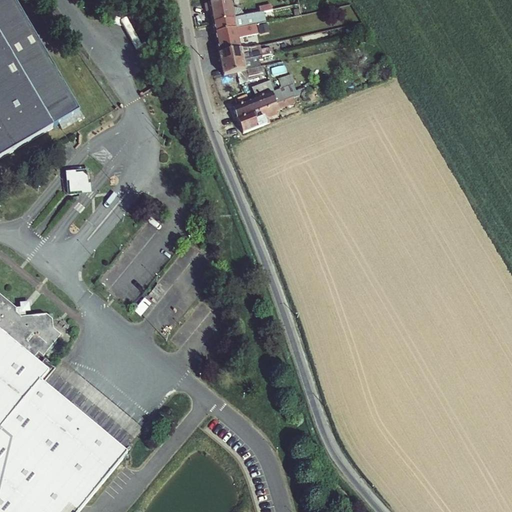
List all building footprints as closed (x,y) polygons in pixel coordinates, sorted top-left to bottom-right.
[(15,0),(0,0),(0,33),(56,127),(82,112),(15,0)] [(232,0),(209,0),(224,70),(245,66),(232,0)] [(263,11),(276,9),(275,3),(262,5),(263,11)] [(50,14),(44,17),(50,25),(55,22),(50,14)] [(0,160),(56,127),(0,33),(0,160)] [(260,98),(233,107),(241,129),(301,109),(297,97),(302,95),(295,73),(281,78),(284,87),(277,89),(274,80),(256,86),(260,98)] [(89,177),(84,173),(77,174),(77,182),(71,182),(72,194),(84,194),(83,186),(90,186),(89,177)] [(0,511),(82,511),(129,457),(126,454),(94,427),(48,388),(46,387),(54,377),(35,361),(41,354),(45,358),(48,353),(52,353),(59,345),(58,342),(62,337),(55,331),(54,316),(46,317),(44,315),(37,315),(35,318),(27,319),(27,314),(22,309),(17,310),(0,296),(0,511)] [(153,305),(147,300),(140,308),(146,313),(153,305)] [(21,304),(22,309),(27,314),(32,313),(32,303),(21,304)] [(140,308),(136,312),(142,318),(146,313),(140,308)]
